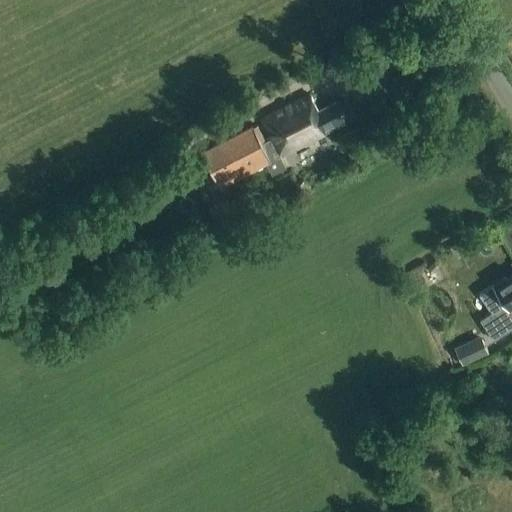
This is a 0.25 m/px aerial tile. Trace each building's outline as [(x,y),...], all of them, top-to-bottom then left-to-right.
[(251,125),(202,151),(219,184),(255,165),(278,153),(342,120),(340,116),(343,114),(336,101),(318,111),(309,94),(261,119),(270,137),(260,143),(255,133),(251,125)] [(195,154),(176,160),(188,195),(207,188),(195,154)] [(303,177),(296,181),(300,190),(308,186),(303,177)] [(223,201),(210,207),(215,218),(228,212),(223,201)] [(511,274),(507,278),(505,275),(491,284),(492,285),(479,294),(491,312),(480,319),(494,340),(511,328),(511,310),(510,308),(511,306),(511,274)] [(456,352),(462,365),(486,354),(481,345),(475,348),(473,344),(456,352)]
